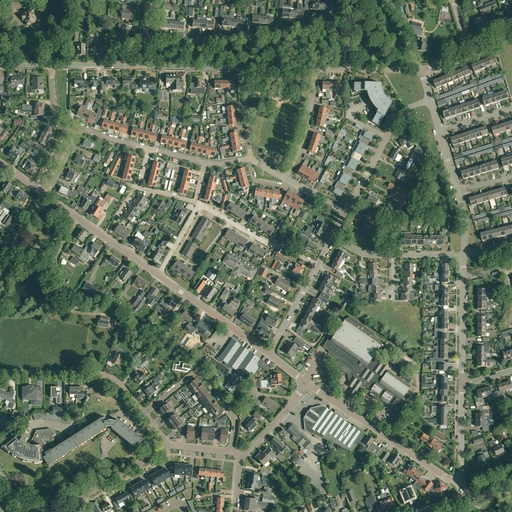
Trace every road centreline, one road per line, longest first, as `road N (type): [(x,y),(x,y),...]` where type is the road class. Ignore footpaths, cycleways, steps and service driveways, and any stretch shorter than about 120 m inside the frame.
road 1 (residential): [(142,40),(274,35),(338,20),(342,0)]
road 2 (unclassified): [(460,482),(306,384)]
road 3 (residential): [(231,452),(234,419),(200,372),(144,413)]
road 4 (residential): [(0,373),(99,373),(144,413)]
road 5 (residential): [(345,213),(400,111),(429,101)]
road 6 (unclassified): [(269,354),(157,274)]
road 7 (unclassified): [(157,274),(45,195)]
road 8 (residential): [(317,265),(200,205)]
